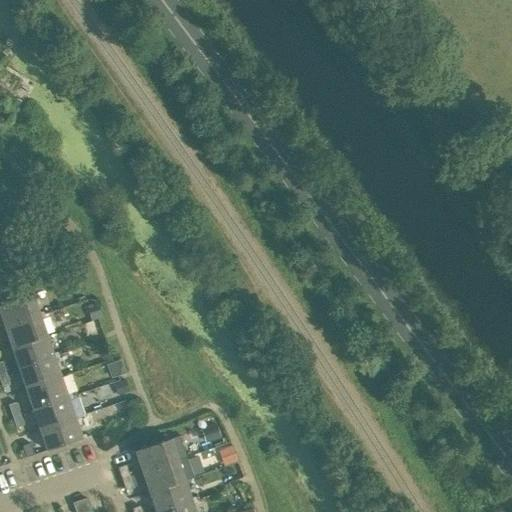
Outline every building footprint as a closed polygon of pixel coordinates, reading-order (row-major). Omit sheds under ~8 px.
[(19,102),(16,100),(11,97),(8,104),(15,108),(18,104),(19,102)] [(0,315),(4,328),(39,316),(32,295),(0,305),(0,315)] [(52,303),(38,308),(43,321),(57,316),(52,303)] [(102,317),(99,306),(88,310),(91,320),(102,317)] [(39,316),(4,328),(11,348),(46,336),(39,316)] [(53,356),(46,336),(11,348),(18,369),(53,356)] [(53,356),(18,369),(25,389),(60,377),(53,356)] [(124,375),(120,364),(109,368),(113,379),(124,375)] [(10,384),(6,373),(0,374),(0,382),(2,387),(10,384)] [(67,397),(60,377),(25,389),(32,409),(67,397)] [(118,396),(130,391),(126,379),(114,384),(118,396)] [(67,397),(32,409),(39,429),(74,417),(67,397)] [(12,416),(20,414),(16,402),(8,405),(12,416)] [(24,425),(20,414),(12,416),(16,428),(24,425)] [(74,417),(39,429),(46,451),(81,439),(74,417)] [(221,437),(216,425),(202,431),(206,443),(221,437)] [(142,472),(177,460),(170,439),(135,451),(142,472)] [(22,446),(26,458),(34,455),(30,443),(22,446)] [(230,445),(221,448),(227,464),(236,460),(230,445)] [(184,480),(177,460),(142,472),(149,493),(184,480)] [(121,479),(129,477),(126,465),(117,468),(121,479)] [(133,488),(129,477),(121,479),(125,491),(133,488)] [(184,480),(149,493),(155,511),(158,511),(191,501),(184,480)] [(79,500),(82,511),(89,511),(90,511),(86,498),(79,500)] [(82,511),(79,500),(72,503),(75,511),(82,511)] [(194,511),(191,501),(158,511),(194,511)]
